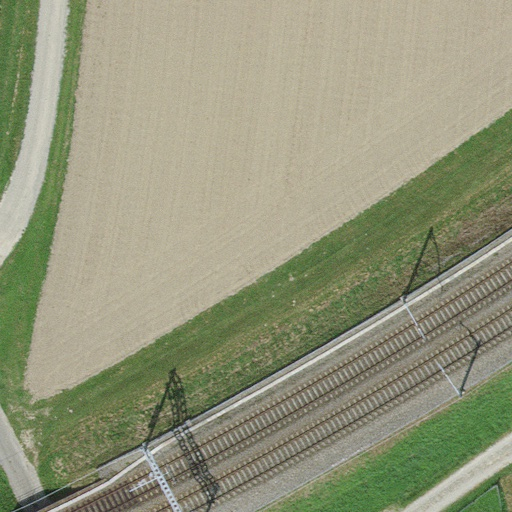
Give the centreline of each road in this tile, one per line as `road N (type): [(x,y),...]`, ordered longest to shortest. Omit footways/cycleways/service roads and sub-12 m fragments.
road 1 (track): [(0,245),(31,190),(45,140),(59,0)]
road 2 (track): [(511,440),(414,511)]
